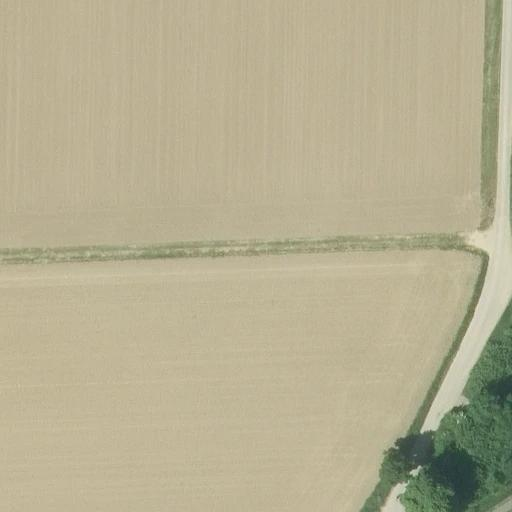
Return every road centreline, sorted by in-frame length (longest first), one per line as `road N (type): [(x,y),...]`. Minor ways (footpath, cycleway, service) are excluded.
road 1 (track): [(508,0),(498,281),(394,511)]
road 2 (track): [(0,256),(501,238)]
